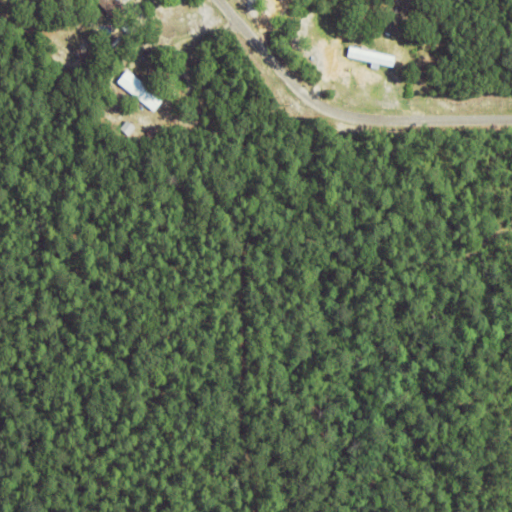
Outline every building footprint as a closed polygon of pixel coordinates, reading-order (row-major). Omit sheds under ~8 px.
[(95,1),(96,0),(117,0),(129,14),(115,26),(95,1)] [(299,38),(305,31),(328,48),(323,55),(299,38)] [(396,66),(399,56),(352,45),(350,55),(396,66)] [(118,85),(128,72),(166,102),(156,115),(118,85)] [(121,132),(128,122),(138,129),(131,139),(121,132)]
